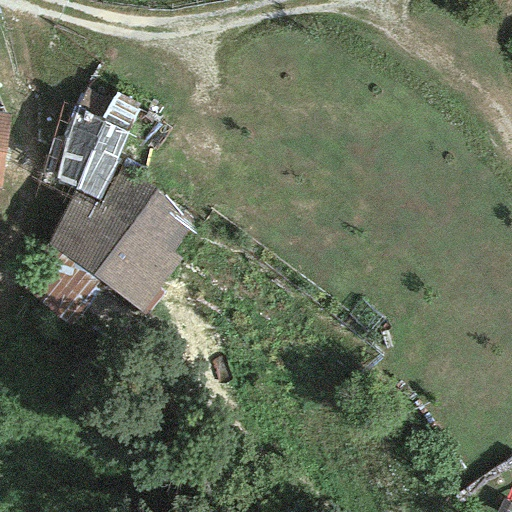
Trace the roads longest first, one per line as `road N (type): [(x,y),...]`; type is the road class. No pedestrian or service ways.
road 1 (track): [(511,148),(493,119),(397,29),(333,5),(161,30),(11,0)]
road 2 (track): [(324,511),(168,359)]
